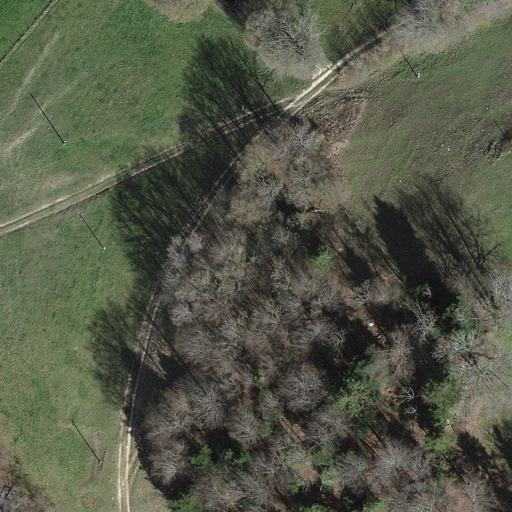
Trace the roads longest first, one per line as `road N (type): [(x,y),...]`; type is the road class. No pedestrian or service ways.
road 1 (track): [(0,231),(304,96),(378,40),(454,0)]
road 2 (track): [(124,511),(122,441),(159,289),(218,186),(304,96)]
